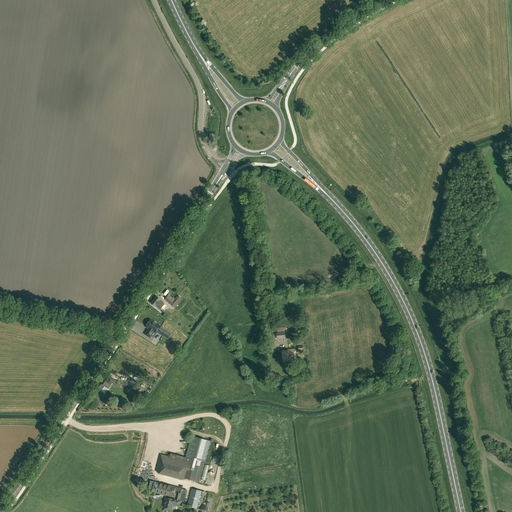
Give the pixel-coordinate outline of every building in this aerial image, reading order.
[(168,294),(164,299),(174,307),(181,298),(176,295),(174,298),(174,297),(173,298),(168,294)] [(166,307),(164,305),(165,304),(160,300),(156,296),(151,303),(154,306),(155,306),(160,310),(161,308),(163,310),(166,307)] [(148,323),(146,327),(149,329),(148,330),(145,334),(150,337),(154,332),(155,333),(160,326),(157,324),(156,322),(155,322),(153,322),(150,320),(149,321),(148,322),(148,323)] [(160,328),(157,333),(168,340),(160,328)] [(296,360),(295,349),(282,351),(283,361),(296,360)] [(131,378),(128,385),(136,389),(139,381),(131,378)] [(207,453),(206,453),(210,441),(192,436),(186,458),(170,453),(170,457),(161,454),(157,471),(160,472),(159,474),(180,480),(180,477),(199,482),(207,453)] [(182,489),(178,488),(175,487),(159,483),(156,493),(172,497),(173,493),(176,494),(175,500),(165,497),(164,502),(165,503),(164,508),(171,510),(172,505),(177,506),(179,500),(184,502),(186,495),(181,494),(182,489)] [(187,506),(197,508),(201,491),(192,489),(187,506)]
